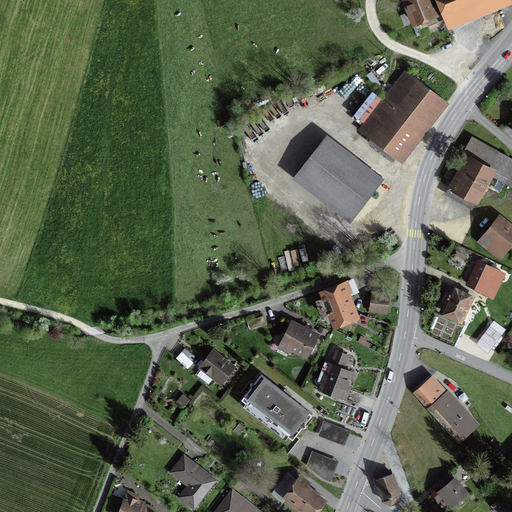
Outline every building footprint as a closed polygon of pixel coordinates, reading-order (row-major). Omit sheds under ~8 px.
[(438,0),(446,20),(495,0),(404,0),(414,23),(434,15),(427,0),(438,0)] [(445,103),(404,71),(360,129),(395,157),(435,106),(434,105),(439,99),(445,104),(445,103)] [(454,189),(453,190),(475,202),(490,175),(510,186),(511,182),(511,165),(505,161),(507,158),(471,138),(458,162),(466,167),(456,185),(451,183),(449,186),(454,189)] [(324,139),(296,175),(352,219),(379,183),(324,139)] [(498,259),(511,240),(511,232),(497,220),(478,243),(498,259)] [(467,250),(458,246),(453,259),(455,255),(464,259),(467,250)] [(497,271),(479,263),(469,286),(479,291),(483,282),(489,285),(493,277),(489,275),(492,269),(497,272),(497,271)] [(330,311),(336,325),(353,318),(339,285),(323,291),(326,301),(318,305),(321,314),(330,311)] [(451,290),(442,311),(461,320),(471,299),(451,290)] [(384,310),(385,297),(372,296),(370,309),(384,310)] [(264,324),(261,317),(247,321),(250,329),(264,324)] [(297,350),(298,354),(304,357),(315,335),(308,331),(307,328),(304,329),(292,323),(287,333),(282,335),(287,351),(289,352),(296,350),(297,350)] [(330,365),(320,391),(344,400),(348,390),(345,388),(351,372),(342,369),(347,355),(335,351),(330,365)] [(214,352),(200,369),(219,383),(232,366),(214,352)] [(287,396),(260,375),(254,383),(249,384),(250,388),(243,396),(256,406),(253,410),(279,430),(282,426),(294,436),(301,428),(305,428),(305,423),(311,415),(287,396)] [(422,389),(420,387),(413,393),(455,438),(462,431),(463,431),(473,423),(458,407),(460,406),(447,391),(446,392),(431,376),(431,377),(433,379),(422,389)] [(350,432),(323,422),(318,435),(345,445),(350,432)] [(338,461),(313,452),(309,463),(319,475),(331,479),(338,461)] [(215,481),(183,456),(171,472),(191,488),(182,500),(193,508),(215,481)] [(472,477),(481,469),(474,462),(465,470),(472,477)] [(489,478),(481,469),(472,477),(474,479),(479,475),(485,481),(489,478)] [(400,495),(392,474),(375,480),(382,501),(389,505),(396,502),(400,495)] [(276,490),(304,511),(314,511),(322,501),(288,475),(276,490)] [(451,506),(466,493),(454,479),(439,492),(440,493),(434,498),(444,509),(449,504),(451,506)] [(232,491),(215,511),(219,507),(225,511),(227,510),(229,511),(255,511),(257,510),(238,495),(235,499),(229,495),(232,491)] [(150,510),(151,507),(136,501),(136,500),(135,498),(136,495),(127,492),(119,511),(150,511),(151,511),(150,510)]
